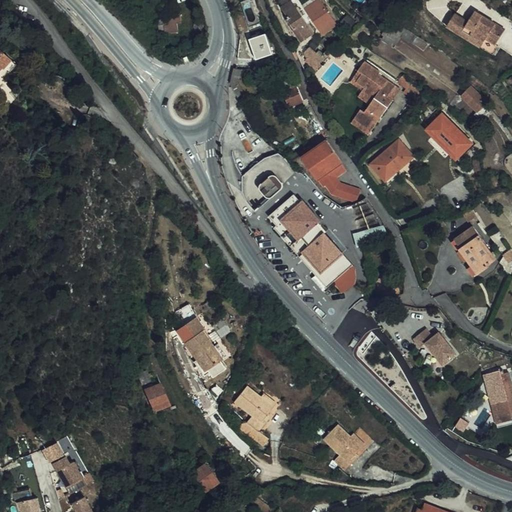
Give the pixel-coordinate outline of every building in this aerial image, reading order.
[(284,0),(274,0),(273,1),(271,2),(278,14),(289,6),(284,0)] [(314,30),(325,23),(328,20),(313,0),(304,0),(297,5),(296,5),(314,30)] [(297,34),(305,29),(289,6),(278,14),(288,30),(292,28),(297,34)] [(479,35),(489,40),(494,31),(486,25),(489,20),(467,7),(461,19),(448,11),(440,24),(463,37),(466,32),(477,39),(479,35)] [(173,8),(161,9),(163,19),(156,20),(155,18),(150,18),(151,26),(156,26),(156,28),(171,27),(170,19),(174,18),(173,8)] [(393,30),(396,24),(382,12),(377,21),(393,30)] [(486,25),(494,31),(498,25),(489,20),(486,25)] [(393,30),(377,21),(372,29),(375,31),(376,28),(386,34),(385,37),(388,38),(393,30)] [(393,30),(402,35),(405,29),(396,24),(393,30)] [(293,37),(297,34),(292,28),(288,30),(293,37)] [(385,37),(386,34),(376,28),(375,31),(373,34),(383,40),(385,37)] [(405,29),(402,35),(407,39),(410,33),(405,29)] [(248,54),(263,50),(257,30),(242,34),(248,54)] [(466,32),(463,37),(474,44),(477,39),(466,32)] [(311,39),(319,46),(324,41),(316,33),(311,39)] [(420,38),(410,33),(407,39),(417,44),(420,38)] [(477,39),(474,44),(486,51),(492,42),(489,40),(479,35),(477,39)] [(274,53),(280,50),(276,45),(271,47),(274,53)] [(296,50),(304,60),(311,53),(304,45),(296,50)] [(270,56),(272,64),(280,62),(278,54),(270,56)] [(0,72),(8,78),(16,69),(0,55),(0,72)] [(372,67),(356,57),(350,67),(354,69),(348,78),(356,83),(354,87),(366,95),(362,100),(357,108),(353,106),(347,115),(360,124),(369,111),(373,114),(386,95),(381,93),(388,81),(370,69),(372,67)] [(350,67),(342,79),(354,87),(356,83),(348,78),(354,69),(350,67)] [(282,104),(301,94),(294,80),(281,87),(277,79),(270,83),(277,96),(278,96),(282,104)] [(467,108),(472,113),(481,105),(478,102),(481,99),(478,95),(480,93),(466,79),(455,90),(459,94),(457,95),(470,106),(467,108)] [(386,95),(393,84),(388,81),(381,93),(386,95)] [(354,87),(350,92),(362,100),(366,95),(354,87)] [(425,129),(457,161),(476,142),(443,110),(425,129)] [(344,119),(361,131),(373,114),(369,111),(360,124),(347,115),(344,119)] [(328,138),(305,153),(341,209),(359,197),(344,173),(348,170),(328,138)] [(397,157),(402,153),(390,138),(385,142),(397,157)] [(468,163),(476,163),(475,152),(467,153),(468,163)] [(270,198),(279,190),(280,189),(280,188),(280,186),(280,184),(274,178),(273,177),(272,176),(271,176),(270,176),(259,186),(257,188),(257,189),(257,190),(257,191),(258,192),(264,198),(265,199),(266,199),(267,199),(268,199),(269,198),(270,198)] [(302,255),(325,234),(327,232),(319,223),(321,222),(301,200),(299,201),(293,195),(270,215),(278,224),(276,226),(302,255)] [(451,246),(469,271),(490,255),(465,221),(447,234),(454,244),(451,246)] [(358,245),(388,235),(384,223),(354,233),(358,245)] [(318,274),(342,253),(325,234),(302,255),(318,274)] [(502,259),(510,253),(505,246),(497,251),(502,259)] [(341,293),(342,293),(333,284),(353,266),(342,253),(318,274),(329,285),(327,287),(333,295),(341,293)] [(394,276),(381,278),(382,286),(396,284),(394,276)] [(382,286),(381,278),(367,280),(369,289),(382,286)] [(169,328),(195,366),(211,355),(202,341),(191,326),(195,323),(190,315),(169,328)] [(441,329),(434,335),(428,327),(414,338),(438,370),(459,353),(441,329)] [(202,341),(211,355),(215,352),(206,338),(202,341)] [(493,383),(496,394),(492,395),(489,395),(494,416),(505,414),(504,410),(511,408),(502,365),(497,366),(496,363),(485,365),(489,384),(493,383)] [(139,385),(148,406),(162,399),(154,379),(139,385)] [(258,415),(261,412),(267,405),(251,392),(237,381),(224,396),(242,412),(237,418),(238,419),(234,420),(231,425),(255,445),(261,438),(252,429),(262,418),(258,415)] [(254,388),(251,392),(267,405),(271,401),(254,388)] [(324,458),(335,469),(347,458),(344,455),(346,452),(353,446),(341,433),(329,421),(313,436),(330,453),(324,458)] [(356,442),(345,430),(341,433),(353,446),(356,442)] [(60,460),(47,467),(61,490),(77,481),(67,465),(64,467),(60,460)] [(193,473),(207,491),(220,481),(206,463),(193,473)] [(80,487),(77,481),(61,490),(65,497),(80,487)] [(16,502),(33,497),(30,489),(13,494),(16,502)] [(459,511),(435,503),(434,506),(429,505),(430,501),(417,497),(415,503),(411,501),(406,511),(459,511)] [(69,511),(85,511),(80,499),(67,505),(69,511)] [(34,511),(31,501),(17,506),(18,511),(15,511),(34,511)]
